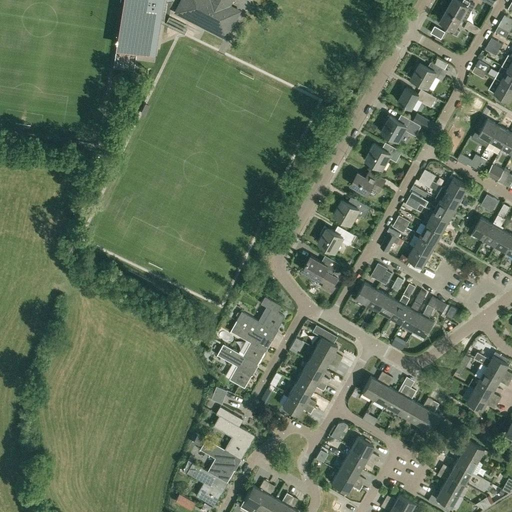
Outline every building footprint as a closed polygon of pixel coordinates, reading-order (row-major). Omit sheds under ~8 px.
[(122,0),(115,47),(154,54),(163,0),(122,0)] [(181,0),(176,12),(225,37),(239,10),(227,4),(229,0),(181,0)] [(459,0),(450,0),(447,8),(461,16),(467,5),(472,8),(474,3),(469,0),(462,0),(462,1),(459,0)] [(455,27),(461,16),(447,8),(440,20),(448,25),(446,29),(457,35),(459,30),(455,27)] [(511,17),(504,14),(501,19),(511,25),(511,17)] [(506,37),(511,25),(501,19),(495,30),(506,37)] [(476,33),(480,27),(468,20),(464,26),(476,33)] [(436,35),(440,37),(441,38),(445,30),(435,24),(431,31),(436,35)] [(492,36),(488,42),(499,48),(502,43),(492,36)] [(496,54),(499,48),(488,42),(485,48),(496,54)] [(478,59),(475,65),(486,72),(489,66),(478,59)] [(442,80),(447,70),(434,62),(431,68),(420,62),(411,76),(428,86),(434,75),(442,80)] [(483,77),(486,72),(475,65),(472,70),(483,77)] [(507,68),(501,65),(495,77),(501,80),(511,86),(511,71),(507,69),(507,68)] [(511,95),(511,86),(501,80),(494,92),(509,101),(511,95)] [(430,105),(436,96),(424,89),(421,94),(406,86),(398,100),(411,107),(416,97),(430,105)] [(434,122),(417,112),(413,119),(430,129),(434,122)] [(401,121),(390,115),(388,114),(383,121),(385,122),(381,130),(398,139),(404,128),(412,132),(415,127),(419,129),(421,125),(417,123),(404,115),(401,121)] [(487,117),(483,125),(479,132),(478,133),(491,139),(499,124),(487,117)] [(499,124),(491,139),(487,145),(499,151),(502,146),(510,131),(499,124)] [(502,146),(511,151),(511,131),(510,131),(502,146)] [(396,160),(402,150),(389,143),(386,149),(374,143),(366,158),(382,167),(388,156),(396,160)] [(469,163),(475,166),(481,155),(476,152),(469,163)] [(481,169),(487,159),(481,155),(475,166),(481,169)] [(498,179),(504,168),(493,162),(487,173),(498,179)] [(425,168),(422,174),(433,180),(436,174),(425,168)] [(498,179),(505,183),(511,172),(504,168),(498,179)] [(379,190),(385,179),(369,170),(366,176),(358,172),(351,183),(367,192),(370,185),(379,190)] [(430,185),(433,180),(422,174),(419,180),(430,185)] [(443,186),(446,188),(447,188),(462,196),(468,184),(453,176),(451,175),(450,177),(449,176),(443,186)] [(455,208),(462,196),(447,188),(446,188),(440,199),(455,208)] [(423,197),(412,191),(409,196),(420,202),(423,197)] [(409,196),(406,202),(421,211),(424,205),(420,202),(409,196)] [(492,210),(498,199),(493,196),(487,207),(492,210)] [(364,217),(370,205),(357,198),(354,205),(342,198),(334,213),(350,222),(356,212),(364,217)] [(435,209),(430,206),(429,208),(434,211),(449,219),(455,208),(440,199),(435,209)] [(504,202),(498,213),(493,222),(484,238),(496,244),(504,229),(499,226),(505,217),(504,216),(510,206),(504,202)] [(434,211),(427,222),(442,230),(449,219),(434,211)] [(399,214),(396,219),(407,226),(410,220),(399,214)] [(472,231),(484,238),(493,222),(481,216),(472,231)] [(396,219),(392,225),(404,231),(407,226),(396,219)] [(442,230),(427,222),(421,234),(436,242),(442,230)] [(349,244),(355,234),(341,226),(338,233),(324,224),(319,232),(322,234),(318,241),(335,251),(341,240),(349,244)] [(399,232),(390,226),(388,230),(397,235),(399,232)] [(496,244),(507,251),(511,242),(511,233),(504,229),(496,244)] [(400,237),(389,231),(381,246),(388,250),(394,241),(397,243),(400,237)] [(421,234),(414,245),(429,253),(436,242),(421,234)] [(423,265),(429,253),(414,245),(408,256),(423,265)] [(332,273),(336,267),(343,271),(346,266),(339,262),(328,256),(324,263),(310,255),(302,269),(320,279),(319,280),(324,282),(321,286),(332,292),(336,285),(335,284),(338,277),(332,273)] [(371,275),(381,280),(387,269),(388,267),(378,262),(371,275)] [(392,272),(387,269),(381,280),(386,283),(392,272)] [(404,279),(398,275),(392,286),(397,289),(404,279)] [(357,296),(368,303),(377,287),(365,281),(357,296)] [(415,285),(409,282),(403,293),(404,293),(391,315),(403,322),(411,307),(411,306),(406,304),(410,296),(409,296),(415,285)] [(368,303),(380,309),(388,294),(377,287),(368,303)] [(421,288),(411,306),(411,307),(403,322),(414,328),(423,313),(422,313),(417,310),(422,303),(421,302),(427,291),(421,288)] [(403,293),(399,300),(388,294),(380,309),(391,315),(404,293),(403,293)] [(432,294),(422,313),(423,313),(414,328),(426,335),(434,320),(429,317),(434,307),(443,311),(447,303),(432,294)] [(241,310),(236,320),(271,339),(284,316),(277,312),(281,305),(264,295),(260,302),(270,308),(262,322),(241,310)] [(452,317),(457,308),(451,304),(446,314),(452,317)] [(249,342),(242,354),(257,363),(271,339),(236,320),(230,331),(249,342)] [(320,336),(314,347),(338,361),(342,356),(333,351),(336,345),(320,336)] [(402,349),(405,344),(394,338),(391,343),(402,349)] [(244,387),(257,363),(242,354),(223,343),(216,354),(236,365),(229,378),(244,387)] [(314,347),(308,359),(323,368),(327,362),(335,367),(338,361),(314,347)] [(508,358),(495,350),(486,365),(510,379),(511,376),(511,372),(505,369),(509,363),(506,361),(508,358)] [(308,359),(301,370),(326,384),(329,378),(320,373),(323,368),(308,359)] [(458,364),(455,370),(461,373),(464,367),(458,364)] [(510,379),(486,365),(480,377),(495,386),(499,380),(507,385),(510,379)] [(301,370),(295,382),(310,391),(314,385),(322,390),(326,384),(301,370)] [(362,391),(373,398),(387,374),(381,371),(376,379),(370,376),(362,391)] [(373,398),(385,404),(394,389),(388,385),(392,377),(387,374),(373,398)] [(480,377),(473,388),(497,402),(501,396),(492,391),(495,386),(480,377)] [(295,382),(288,394),(313,407),(316,401),(307,396),(310,391),(295,382)] [(385,404),(397,411),(410,387),(404,383),(400,392),(394,389),(385,404)] [(224,396),(227,389),(216,385),(213,391),(224,396)] [(397,411),(408,417),(417,402),(411,399),(416,390),(410,387),(397,411)] [(494,407),(497,402),(473,388),(467,399),(482,408),(486,402),(494,407)] [(211,397),(211,398),(221,402),(224,396),(213,391),(211,397)] [(268,396),(263,393),(260,399),(264,402),(268,396)] [(310,413),(313,407),(288,394),(282,405),(297,414),(301,408),(310,413)] [(408,417),(419,424),(433,399),(427,396),(422,405),(417,402),(408,417)] [(431,430),(439,414),(433,411),(438,402),(433,399),(419,424),(431,430)] [(238,425),(242,418),(220,405),(215,412),(219,414),(213,425),(234,437),(227,450),(240,457),(253,434),(238,425)] [(357,435),(351,447),(375,461),(378,455),(369,450),(373,444),(357,435)] [(215,456),(207,470),(213,473),(226,481),(240,457),(227,450),(206,438),(200,448),(215,456)] [(453,445),(477,459),(483,447),(468,438),(464,445),(456,440),(453,445)] [(477,459),(453,445),(449,451),(458,456),(455,462),(470,470),(477,459)] [(351,447),(344,459),(360,467),(363,461),(372,466),(375,461),(351,447)] [(184,471),(184,472),(202,482),(195,495),(213,505),(226,481),(213,473),(187,459),(183,471),(184,471)] [(344,459),(338,470),(362,484),(365,478),(356,473),(360,467),(344,459)] [(443,463),(440,468),(464,482),(470,470),(455,462),(451,468),(443,463)] [(445,479),(442,484),(457,493),(464,482),(440,468),(437,474),(445,479)] [(359,489),(362,484),(338,470),(331,482),(347,491),(350,484),(359,489)] [(239,505),(251,511),(268,482),(263,479),(258,487),(251,484),(239,505)] [(254,506),(264,511),(265,511),(274,497),(269,494),(274,485),(268,482),(254,506)] [(451,505),(457,493),(442,484),(439,490),(434,488),(428,500),(440,506),(443,501),(451,505)] [(265,511),(280,511),(291,495),(285,492),(280,500),(274,497),(265,511)] [(387,493),(384,499),(406,511),(408,511),(414,501),(399,492),(395,498),(387,493)] [(296,511),(297,510),(291,507),(296,498),(291,495),(280,511),(296,511)] [(389,509),(387,511),(406,511),(384,499),(381,504),(389,509)]
